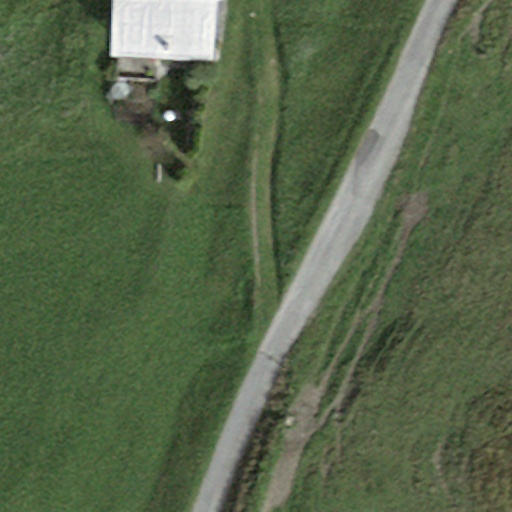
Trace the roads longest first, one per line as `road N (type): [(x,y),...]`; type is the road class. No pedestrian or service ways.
road 1 (unclassified): [(205,511),(441,0)]
road 2 (track): [(280,335),(260,199),(271,78),(255,9)]
